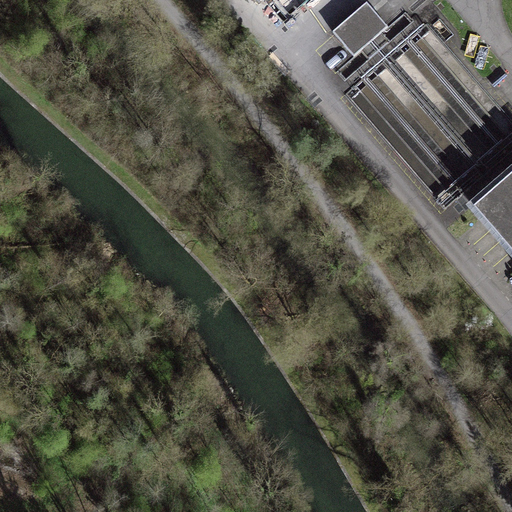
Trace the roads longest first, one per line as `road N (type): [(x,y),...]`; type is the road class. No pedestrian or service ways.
road 1 (unknown): [(330,120),(451,262)]
road 2 (unknown): [(369,0),(326,33),(314,60),(330,120)]
